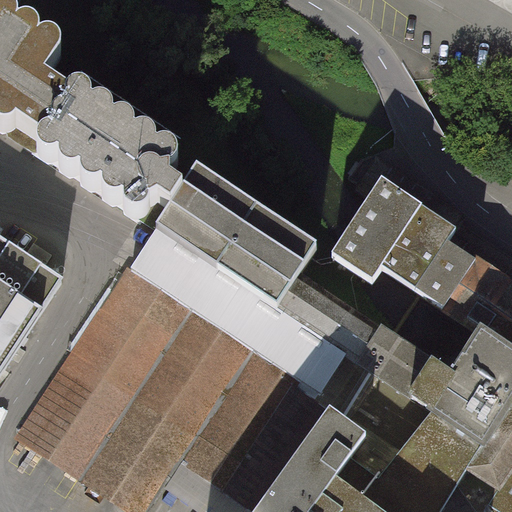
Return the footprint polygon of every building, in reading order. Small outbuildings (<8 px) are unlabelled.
[(149,213),(169,184),(179,164),(179,160),(175,154),(169,151),(161,151),(155,154),(156,149),(156,144),(151,139),(144,137),(139,137),(133,140),(134,134),(133,129),(130,124),(123,122),(118,124),(112,126),(113,121),(112,115),(107,110),(101,109),(96,109),(90,112),(91,106),(90,100),(86,96),(80,94),(73,95),(69,97),(50,85),(65,64),(66,58),(65,52),(61,46),(55,45),(48,45),(42,48),(43,42),(43,36),(38,31),(33,29),(27,30),(22,34),(23,28),(22,22),(16,17),(8,15),(1,17),(0,18),(0,135),(1,137),(10,138),(17,136),(21,130),(37,141),(34,149),(35,156),(39,162),(48,164),(55,162),(61,158),(58,164),(57,172),(62,178),(70,179),(76,177),(81,172),(79,178),(79,185),(84,192),(91,193),(98,191),(103,187),(102,193),(102,200),(106,205),(113,207),(118,205),(124,201),(122,208),(123,215),(128,220),(134,221),(140,219),(145,215),(149,213)] [(182,192),(169,184),(149,213),(164,223),(158,233),(278,311),(300,279),(316,251),(197,172),(182,192)] [(423,211),(382,184),(332,261),(374,286),(382,272),(423,211)] [(423,211),(382,272),(482,336),(511,356),(511,285),(449,244),(456,232),(423,211)] [(158,233),(17,439),(132,511),(149,511),(182,462),(251,350),(278,311),(158,233)] [(0,381),(64,287),(0,243),(0,381)] [(278,311),(434,414),(454,381),(300,279),(278,311)] [(511,511),(511,356),(482,336),(454,381),(434,414),(482,447),(470,468),(498,487),(487,505),(498,511),(511,511)] [(419,511),(382,480),(391,468),(364,440),(327,412),(297,389),(298,384),(251,350),(182,462),(251,511),(419,511)] [(482,447),(434,414),(391,468),(382,480),(419,511),(441,511),(470,468),(482,447)]
